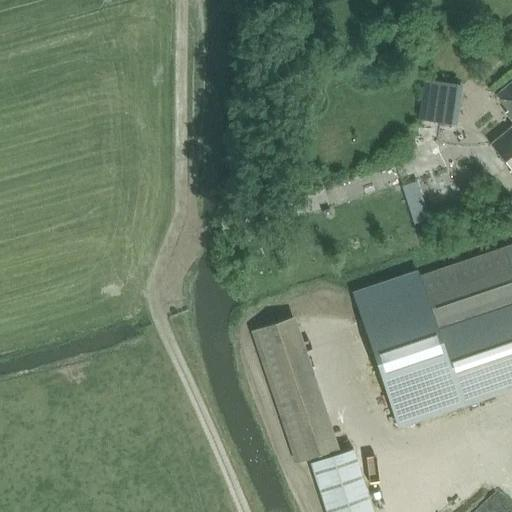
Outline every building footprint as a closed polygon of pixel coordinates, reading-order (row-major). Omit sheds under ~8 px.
[(305,19),(278,25),(283,51),(310,45),(305,19)] [(511,24),(503,32),(509,39),(511,35),(511,24)] [(511,79),(494,95),(506,110),(504,112),(503,113),(511,124),(511,125),(504,132),(489,144),(511,171),(511,79)] [(462,86),(423,81),(417,121),(456,127),(462,86)] [(405,198),(413,224),(429,219),(421,193),(405,198)] [(439,338),(511,314),(511,268),(505,246),(419,274),(439,338)] [(419,274),(353,296),(396,424),(460,402),(439,338),(419,274)] [(296,460),(337,447),(295,314),(254,327),(296,460)] [(511,314),(439,338),(460,402),(470,399),(511,384),(511,314)] [(321,510),(360,499),(356,483),(377,477),(375,469),(386,466),(384,457),(312,477),(321,510)]
